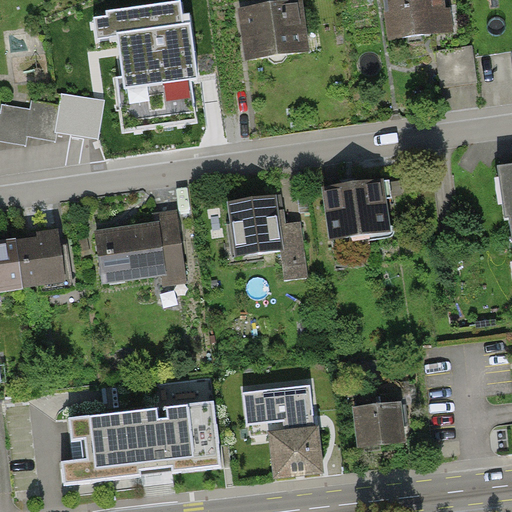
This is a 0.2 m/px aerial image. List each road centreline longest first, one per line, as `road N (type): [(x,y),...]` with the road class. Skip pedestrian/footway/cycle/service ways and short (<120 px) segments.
road 1 (residential): [(511,129),(0,201)]
road 2 (secondary): [(312,511),(511,488)]
